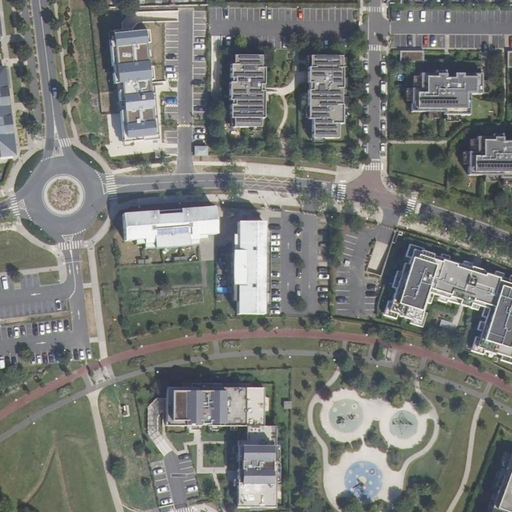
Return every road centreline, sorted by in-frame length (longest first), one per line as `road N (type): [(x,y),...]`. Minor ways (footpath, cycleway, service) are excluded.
road 1 (residential): [(93,188),(238,180),(373,196)]
road 2 (unknown): [(374,29),(223,32),(216,40),(218,117)]
road 3 (residential): [(373,196),(374,0)]
road 4 (residential): [(373,196),(511,242)]
